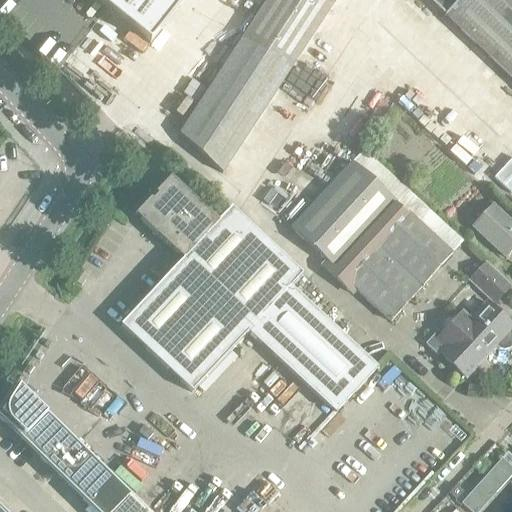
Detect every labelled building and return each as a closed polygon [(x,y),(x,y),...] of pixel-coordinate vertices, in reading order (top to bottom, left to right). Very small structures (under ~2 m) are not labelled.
[(94,0),(107,11),(115,0),(94,0)] [(115,0),(107,11),(150,44),(185,0),(115,0)] [(302,0),(248,0),(227,27),(282,70),(324,17),(302,0)] [(302,0),(324,17),(337,0),(302,0)] [(511,0),(427,0),(511,80),(511,0)] [(227,27),(185,79),(240,123),(282,70),(227,27)] [(185,79),(161,110),(215,153),(240,123),(185,79)] [(363,151),(352,163),(290,229),(324,262),(319,267),(352,297),(356,292),(391,323),(452,254),(451,253),(462,242),(363,151)] [(511,159),(494,179),(511,195),(511,194),(511,159)] [(250,335),(335,414),(377,370),(291,289),(303,276),(232,209),(220,223),(172,178),(172,177),(171,176),(135,216),(135,217),(136,216),(185,262),(123,328),(194,395),(250,335)] [(505,260),(511,251),(511,223),(493,205),(471,228),(505,260)] [(484,264),(469,280),(495,305),(510,289),(484,264)] [(438,334),(429,344),(465,379),(466,378),(496,346),(500,350),(504,351),(509,350),(511,346),(511,332),(510,331),(511,329),(511,327),(488,304),(487,305),(471,323),(462,315),(455,322),(452,320),(448,320),(445,322),(443,325),(443,329),(445,333),(441,337),(438,334)] [(0,406),(0,421),(42,462),(85,504),(110,478),(18,388),(17,389),(18,390),(16,394),(11,390),(0,406)] [(484,511),(511,482),(511,464),(500,454),(452,506),(458,511),(484,511)] [(85,504),(93,511),(118,511),(132,499),(110,478),(85,504)] [(145,511),(132,499),(118,511),(145,511)]
